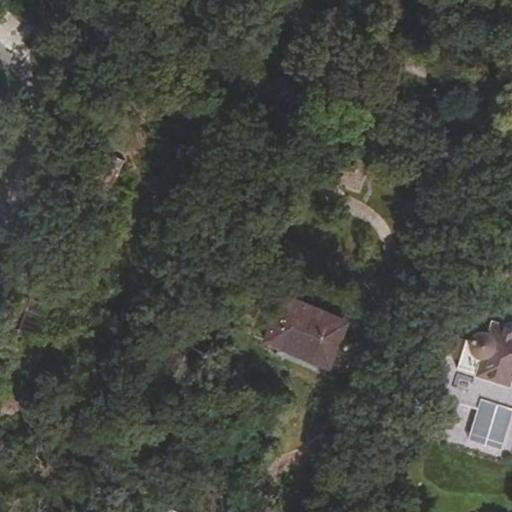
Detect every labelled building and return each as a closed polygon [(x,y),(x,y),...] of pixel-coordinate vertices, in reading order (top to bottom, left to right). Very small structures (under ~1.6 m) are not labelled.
[(313,144),(302,172),(359,193),(370,165),(313,144)] [(87,207),(99,212),(124,160),(105,152),(95,174),(99,176),(87,207)] [(45,282),(54,278),(48,265),(39,269),(45,282)] [(5,365),(29,374),(51,316),(52,307),(24,296),(9,336),(14,338),(5,365)] [(331,376),(329,362),(340,336),(345,323),(283,296),(264,341),(279,347),(276,352),(331,376)] [(471,342),(468,340),(456,375),(487,384),(489,379),(510,385),(511,377),(511,408),(511,409),(511,408),(511,330),(494,325),(490,337),(486,333),(482,333),(475,335),(473,338),(471,342)] [(331,376),(347,339),(340,336),(329,362),(331,376)] [(0,389),(0,414),(21,419),(28,389),(2,383),(0,389)]
